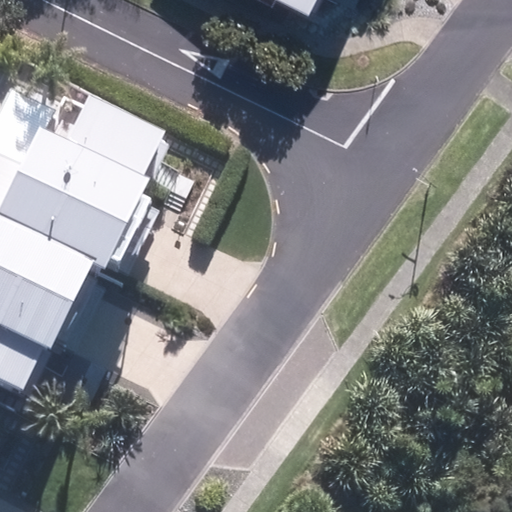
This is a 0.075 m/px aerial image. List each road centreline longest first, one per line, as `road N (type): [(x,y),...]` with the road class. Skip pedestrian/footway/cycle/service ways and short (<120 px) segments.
road 1 (residential): [(380,164),(128,511)]
road 2 (residential): [(56,0),(380,164)]
road 3 (residential): [(502,0),(380,164)]
